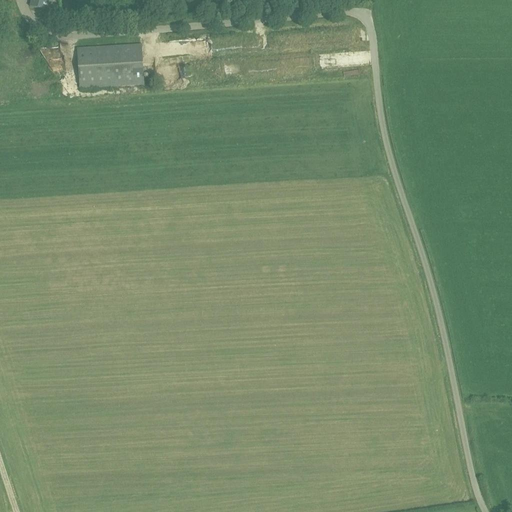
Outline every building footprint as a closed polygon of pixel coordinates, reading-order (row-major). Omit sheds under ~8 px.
[(0,0),(0,13),(9,10),(6,0),(0,0)] [(31,0),(29,7),(50,12),(52,0),(31,0)] [(60,0),(60,3),(60,6),(61,9),(62,13),(64,15),(67,18),(70,20),(74,22),(78,23),(83,22),(87,20),(91,17),(93,13),(95,9),(96,5),(95,0),(60,0)] [(78,49),(80,90),(144,86),(142,45),(78,49)] [(167,69),(170,81),(176,80),(174,68),(167,69)]
